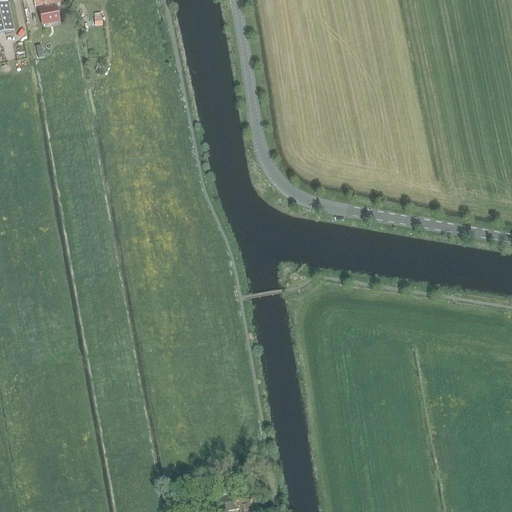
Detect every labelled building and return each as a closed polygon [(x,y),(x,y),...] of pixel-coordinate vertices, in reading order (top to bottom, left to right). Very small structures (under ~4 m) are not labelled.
[(22,0),(13,0),(11,1),(16,25),(28,23),(22,0)] [(0,3),(0,34),(14,31),(7,2),(0,3)] [(39,12),(41,24),(57,21),(55,8),(39,12)] [(209,499),(235,495),(234,487),(208,491),(209,499)] [(260,511),(260,509),(257,508),(255,498),(247,499),(247,498),(236,499),(235,495),(216,498),(218,511),(227,511),(228,511),(241,509),(241,511),(260,511)]
